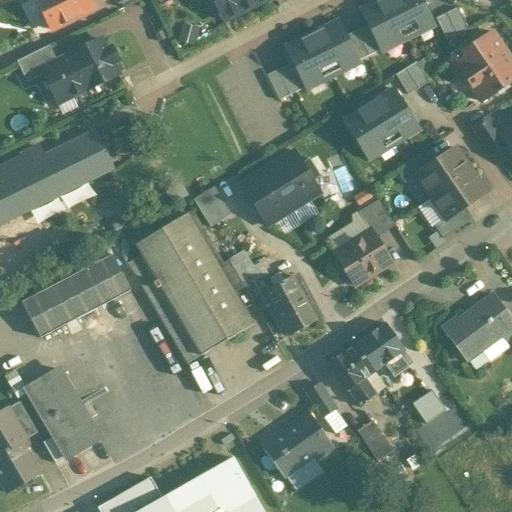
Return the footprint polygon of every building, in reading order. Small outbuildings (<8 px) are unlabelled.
[(35,0),(43,15),(41,21),(44,29),(51,31),(89,12),(86,5),(87,2),(89,1),(88,0),(35,0)] [(212,0),(223,22),(267,0),(212,0)] [(367,26),(379,51),(434,24),(421,0),(383,0),(360,12),(367,26)] [(457,8),(435,19),(446,40),(467,29),(457,8)] [(292,63),(305,88),(358,61),(346,37),(338,22),(285,49),(292,63)] [(379,51),(367,26),(346,37),(358,61),(379,51)] [(511,62),(491,32),(452,59),(455,63),(449,67),(458,81),(469,74),(475,83),(470,86),(482,103),(509,84),(511,81),(511,62)] [(101,40),(70,55),(70,56),(87,90),(118,75),(112,64),(118,62),(111,48),(106,51),(101,40)] [(49,46),(16,62),(27,84),(44,75),(41,70),(56,62),(49,46)] [(56,62),(41,70),(44,75),(58,104),(87,90),(70,56),(56,62)] [(305,88),(292,63),(267,76),(279,101),(305,88)] [(415,63),(395,76),(408,96),(428,83),(415,63)] [(394,90),(344,122),(368,161),(418,130),(394,90)] [(487,117),(470,128),(490,157),(506,147),(499,137),(500,137),(487,117)] [(511,128),(500,137),(499,137),(506,147),(511,155),(511,128)] [(40,160),(58,197),(89,182),(70,145),(40,160)] [(434,163),(415,176),(416,177),(430,198),(470,171),(455,149),(434,163)] [(425,151),(396,171),(404,184),(416,177),(415,176),(434,163),(425,151)] [(295,152),(240,186),(266,227),(320,193),(313,181),(320,177),(309,160),(302,164),(295,152)] [(20,157),(0,166),(0,225),(58,197),(40,160),(25,168),(20,157)] [(470,171),(430,198),(445,220),(446,221),(464,208),(485,194),(470,171)] [(196,198),(210,224),(232,212),(218,186),(196,198)] [(394,227),(378,201),(358,213),(370,233),(371,232),(376,239),(394,227)] [(464,208),(446,221),(445,220),(434,227),(443,240),(472,220),(464,208)] [(194,211),(187,215),(234,294),(244,289),(237,277),(227,261),(224,263),(194,211)] [(234,294),(187,215),(135,245),(142,256),(201,357),(253,326),(234,294)] [(370,233),(334,255),(336,259),(335,264),(338,270),(344,271),(353,287),(355,286),(354,284),(368,275),(369,277),(391,263),(376,239),(371,232),(370,233)] [(244,251),(227,261),(237,277),(253,267),(244,251)] [(112,256),(21,303),(40,339),(131,292),(112,256)] [(201,357),(142,256),(128,264),(187,365),(201,357)] [(253,267),(237,277),(244,289),(267,275),(260,263),(253,267)] [(292,277),(264,292),(289,338),(317,322),(292,277)] [(511,319),(494,295),(460,321),(458,318),(442,329),(467,362),(501,336),(506,344),(511,339),(511,319)] [(355,345),(328,365),(347,392),(349,391),(365,380),(375,373),(355,345)] [(385,388),(375,373),(365,380),(375,395),(385,388)] [(79,404),(63,375),(29,395),(66,460),(100,440),(90,421),(87,423),(77,405),(79,404)] [(365,380),(349,391),(359,406),(375,395),(365,380)] [(336,409),(319,384),(306,394),(322,419),(336,409)] [(18,402),(7,409),(26,440),(37,434),(18,402)] [(0,453),(21,442),(21,443),(26,440),(7,409),(0,413),(0,453)] [(308,414),(290,426),(293,429),(263,450),(282,476),(311,455),(314,460),(332,447),(308,414)] [(392,452),(372,422),(357,432),(377,462),(392,452)] [(0,453),(0,477),(9,493),(40,475),(21,443),(21,442),(0,453)] [(250,511),(223,464),(137,511),(250,511)]
